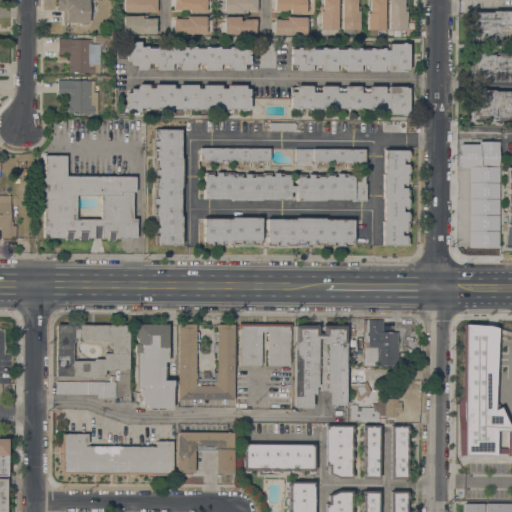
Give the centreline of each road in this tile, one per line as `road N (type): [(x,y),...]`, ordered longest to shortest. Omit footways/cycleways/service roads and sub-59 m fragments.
road 1 (tertiary): [(434,291),(438,0)]
road 2 (primary): [(323,289),(38,283)]
road 3 (residential): [(36,503),(209,504),(226,511)]
road 4 (tertiary): [(433,511),(434,378)]
road 5 (residential): [(37,414),(38,283)]
road 6 (residential): [(27,0),(20,127)]
